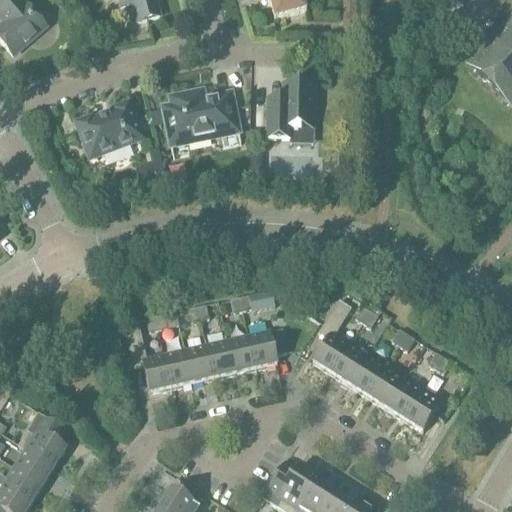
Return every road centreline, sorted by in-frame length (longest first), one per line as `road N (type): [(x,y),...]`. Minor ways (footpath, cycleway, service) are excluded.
road 1 (residential): [(511,297),(395,242),(332,226),(155,238),(64,258)]
road 2 (residential): [(100,511),(128,465),(156,441),(270,412),(311,413),(474,511)]
road 3 (residential): [(183,0),(179,26),(0,107)]
road 4 (residential): [(64,258),(0,135)]
